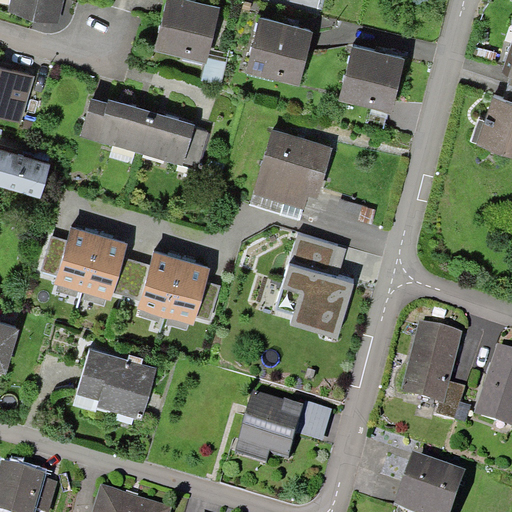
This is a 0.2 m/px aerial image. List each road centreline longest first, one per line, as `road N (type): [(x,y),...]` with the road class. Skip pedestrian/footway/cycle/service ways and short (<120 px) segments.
road 1 (residential): [(464,0),(395,271)]
road 2 (residential): [(264,511),(0,430)]
road 3 (residential): [(395,271),(328,511)]
road 4 (residential): [(395,271),(511,313)]
